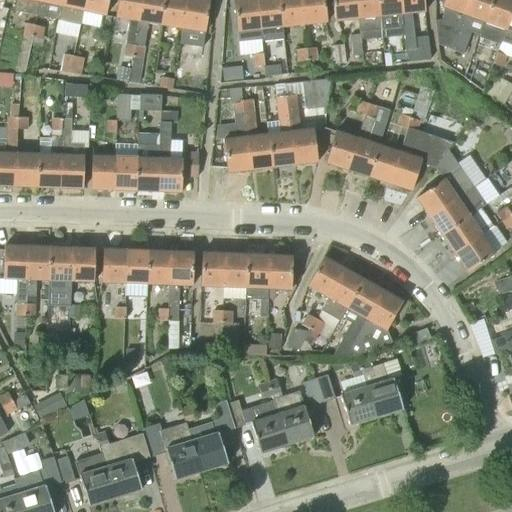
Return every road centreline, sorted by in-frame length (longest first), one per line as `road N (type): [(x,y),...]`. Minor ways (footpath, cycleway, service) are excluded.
road 1 (residential): [(496,446),(431,295),(371,242),(311,221),(201,219)]
road 2 (residential): [(290,511),(496,446)]
road 3 (residential): [(0,217),(201,219)]
